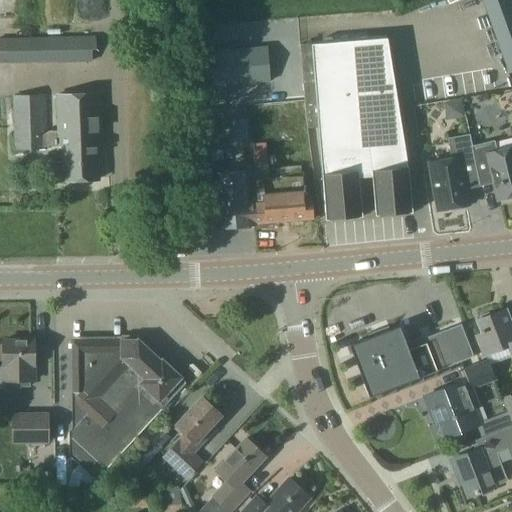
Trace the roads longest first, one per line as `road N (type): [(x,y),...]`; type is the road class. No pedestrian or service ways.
road 1 (secondary): [(0,279),(296,268)]
road 2 (tertiary): [(387,511),(315,402),(296,268)]
road 3 (secondary): [(296,268),(511,246)]
